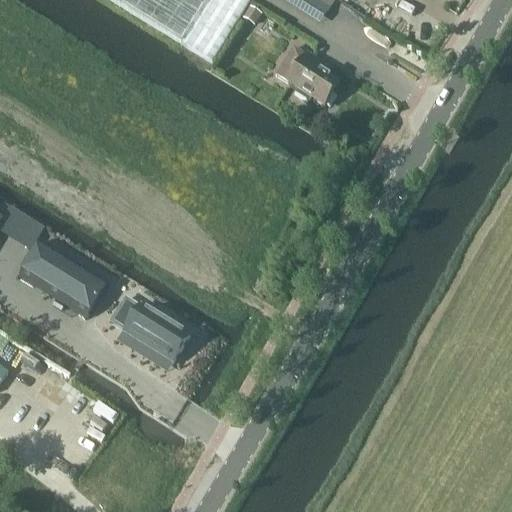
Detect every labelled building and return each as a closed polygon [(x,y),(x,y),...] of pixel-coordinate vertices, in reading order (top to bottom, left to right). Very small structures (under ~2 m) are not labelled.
[(111,0),(182,44),(184,41),(214,60),(251,0),(111,0)] [(281,0),(321,26),(331,10),(315,0),(281,0)] [(254,28),(262,17),(250,9),(243,21),(254,28)] [(330,106),(346,82),(331,72),(333,69),(297,45),(279,74),(300,87),(297,91),(311,100),(314,96),(330,106)] [(92,316),(109,289),(41,247),(24,274),(92,316)] [(173,367),(190,340),(150,315),(133,342),(173,367)]
